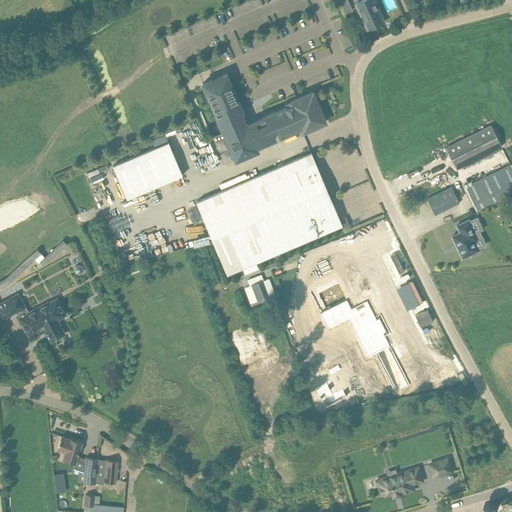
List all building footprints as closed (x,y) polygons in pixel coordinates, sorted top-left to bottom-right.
[(367,30),(384,22),(373,0),(360,0),(355,2),(367,30)] [(202,83),(223,132),(235,160),(258,150),(256,147),(300,128),(302,132),(325,122),(312,91),(289,101),(290,105),(266,115),(244,124),(242,119),(243,118),(243,117),(242,118),(240,114),(241,114),(241,113),(240,114),(239,112),(242,111),(242,110),(239,104),(229,79),(226,73),(217,77),(216,74),(214,75),(213,71),(210,72),(212,76),(210,77),(211,79),(202,83)] [(501,146),(491,124),(445,147),(456,169),(501,146)] [(182,174),(168,141),(112,165),(127,198),(182,174)] [(501,150),(490,156),(496,167),(507,160),(501,150)] [(342,225),(311,152),(196,201),(227,274),(342,225)] [(511,189),(511,167),(510,163),(466,185),(476,207),(511,189)] [(459,203),(451,186),(427,199),(435,215),(459,203)] [(452,236),(452,237),(462,257),(462,258),(463,257),(470,254),(471,256),(479,252),(478,250),(479,249),(477,246),(485,242),(479,230),(475,232),(468,219),(468,220),(457,225),(456,225),(457,226),(460,232),(452,236)] [(379,220),(365,227),(370,237),(384,230),(379,220)] [(67,244),(62,239),(39,261),(43,265),(67,244)] [(335,270),(348,264),(370,311),(395,300),(376,257),(360,264),(351,244),(328,254),(335,270)] [(4,278),(0,280),(0,287),(9,283),(41,253),(37,248),(4,278)] [(137,261),(128,264),(131,272),(140,268),(137,261)] [(82,264),(78,264),(75,265),(74,268),(76,271),(79,273),(83,271),(83,267),(82,264)] [(301,265),(276,277),(282,290),(307,278),(301,265)] [(308,277),(318,300),(331,294),(321,272),(308,277)] [(263,279),(250,284),(256,299),(269,297),(263,279)] [(25,307),(18,293),(0,302),(0,318),(1,319),(25,307)] [(65,315),(56,298),(47,303),(49,305),(29,316),(28,313),(19,318),(28,335),(43,327),(51,341),(65,334),(57,319),(65,315)] [(345,302),(319,316),(327,332),(346,323),(347,322),(352,331),(349,333),(358,350),(361,349),(367,359),(389,348),(383,337),(388,335),(379,317),(374,319),(365,303),(350,311),(345,302)] [(325,372),(302,384),(313,404),(335,393),(325,372)] [(95,482),(98,459),(86,458),(77,455),(82,441),(70,437),(69,438),(61,436),(57,449),(64,452),(62,458),(84,466),(83,481),(95,482)] [(452,471),(448,458),(430,463),(434,477),(452,471)] [(115,482),(117,460),(98,459),(95,482),(104,483),(104,481),(115,482)] [(418,467),(397,473),(376,480),(381,495),(391,492),(392,496),(414,489),(412,484),(420,481),(422,480),(418,467)] [(94,495),(85,494),(83,505),(93,506),(93,504),(94,495)] [(511,511),(511,499),(501,504),(507,511),(508,511),(511,511)]
